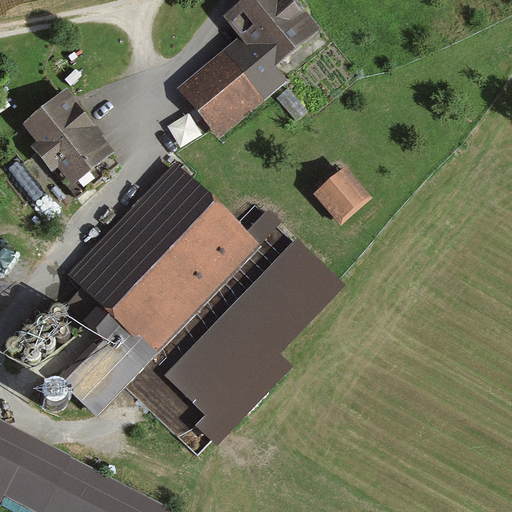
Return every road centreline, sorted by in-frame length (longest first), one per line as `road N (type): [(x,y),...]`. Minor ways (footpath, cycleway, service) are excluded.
road 1 (track): [(0,350),(135,167),(180,72),(232,0)]
road 2 (track): [(143,3),(0,35)]
